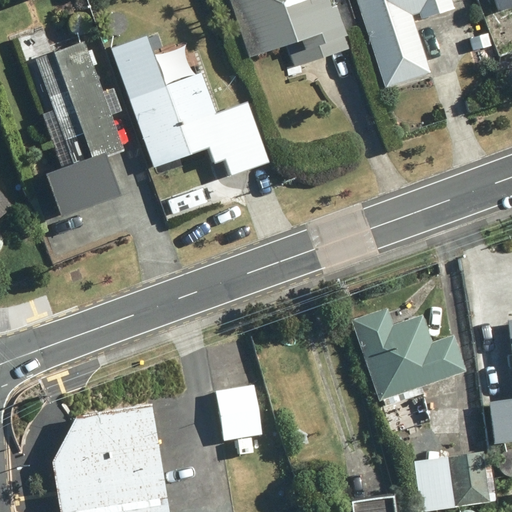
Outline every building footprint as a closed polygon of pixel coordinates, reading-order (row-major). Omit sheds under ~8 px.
[(324,0),(225,0),(245,58),(284,45),(292,67),(347,48),(332,5),(327,7),(324,0)] [(419,19),(452,8),(449,0),(353,0),(383,87),(428,72),(409,15),(417,13),(419,19)] [(511,0),(491,0),(497,13),(511,7),(511,0)] [(489,34),(469,40),(472,51),(492,45),(489,34)] [(85,40),(33,59),(72,164),(105,153),(107,158),(125,151),(85,40)] [(214,116),(199,72),(125,98),(150,168),(206,148),(211,163),(222,159),(228,176),(238,172),(264,163),(247,114),(244,106),(214,116)] [(72,164),(45,174),(60,215),(120,194),(107,158),(105,153),(72,164)] [(0,195),(0,214),(10,207),(0,195)] [(419,387),(463,372),(450,334),(429,341),(419,314),(390,324),(384,307),(348,320),(376,402),(380,401),(382,407),(421,394),(419,387)] [(511,319),(504,321),(511,382),(511,398),(486,402),(491,444),(511,441),(511,319)] [(253,391),(214,397),(220,441),(259,436),(253,391)] [(71,417),(48,462),(55,511),(165,511),(148,405),(71,417)] [(445,457),(452,508),(488,503),(480,452),(445,457)] [(445,457),(411,462),(418,511),(423,511),(452,508),(445,457)]
